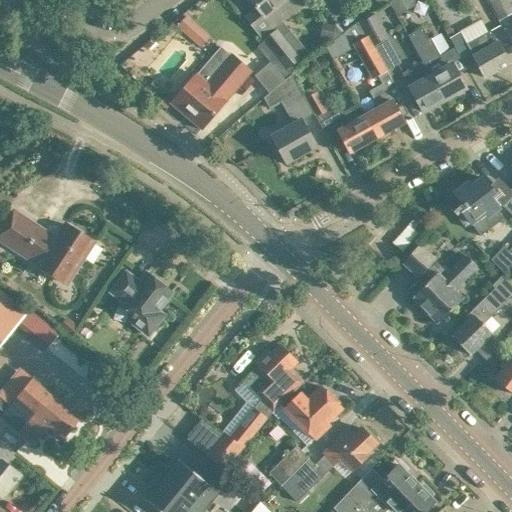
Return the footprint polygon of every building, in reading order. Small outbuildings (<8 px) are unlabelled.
[(250,0),(257,7),(259,10),(246,20),(256,32),(263,41),(267,47),(282,35),(276,27),(282,22),(306,3),(303,0),(250,0)] [(413,0),(391,0),(389,1),(397,16),(416,4),(413,0)] [(488,0),(499,20),(511,13),(511,1),(511,0),(488,0)] [(188,15),(177,27),(191,40),(202,28),(188,15)] [(323,23),(320,39),(332,42),(342,34),(335,25),(323,23)] [(332,42),(325,47),(333,60),(353,47),(372,80),(379,76),(388,71),(375,46),(362,23),(342,34),(332,42)] [(408,35),(444,100),(465,88),(445,52),(440,56),(430,38),(428,39),(421,27),(408,35)] [(473,55),(475,60),(485,77),(509,63),(491,29),(466,43),(459,31),(448,37),(462,61),(473,55)] [(307,53),(289,30),(282,35),(267,47),(288,74),(304,62),(300,58),(307,53)] [(375,46),(388,71),(401,64),(387,39),(375,46)] [(255,77),(269,93),(290,76),(288,74),(267,47),(263,41),(257,46),(270,63),(255,77)] [(175,99),(171,104),(201,129),(214,114),(250,71),(245,67),(230,54),(206,82),(197,75),(196,74),(175,99)] [(423,112),(444,100),(423,62),(403,74),(409,86),(423,112)] [(377,108),(365,115),(377,137),(404,122),(394,105),(392,100),(402,94),(388,71),(379,76),(383,84),(371,91),(379,107),(377,108)] [(272,136),(286,163),(316,146),(301,121),(314,114),(305,98),(300,90),(280,101),(293,124),(272,136)] [(317,91),(305,98),(314,114),(316,118),(328,111),(317,91)] [(365,115),(358,104),(342,113),(340,108),(330,114),(328,111),(316,118),(325,135),(337,129),(350,152),(377,137),(365,115)] [(468,181),(454,192),(466,208),(455,216),(464,228),(471,223),(480,236),(503,218),(497,210),(499,208),(490,196),(494,193),(482,177),(471,185),(468,181)] [(503,246),(491,260),(504,273),(511,263),(511,194),(502,205),(511,215),(511,247),(508,251),(503,246)] [(13,211),(0,232),(0,242),(65,284),(93,242),(66,224),(56,239),(13,211)] [(415,217),(409,224),(409,225),(419,233),(426,226),(416,216),(415,217)] [(402,264),(418,279),(436,259),(420,244),(402,264)] [(442,268),(427,283),(413,297),(438,323),(463,299),(454,289),(477,266),(466,255),(448,273),(442,268)] [(158,310),(172,292),(146,273),(139,282),(126,272),(111,292),(125,303),(123,305),(134,314),(131,317),(134,319),(132,322),(148,335),(164,315),(158,310)] [(469,354),(483,340),(499,325),(491,317),(511,295),(511,285),(501,275),(492,286),(494,287),(464,317),(468,321),(452,336),(469,354)] [(0,291),(0,346),(27,315),(0,291)] [(67,317),(60,324),(71,334),(78,326),(67,317)] [(226,470),(292,392),(304,381),(290,368),(297,361),(280,344),(271,353),(268,350),(255,362),(258,366),(243,380),(261,399),(254,407),(253,406),(229,436),(223,431),(205,453),(226,470)] [(511,352),(501,365),(504,367),(495,379),(511,392),(511,352)] [(133,360),(123,373),(136,383),(146,370),(133,360)] [(0,417),(19,432),(34,445),(48,428),(63,440),(82,417),(33,377),(0,417)] [(342,407),(322,387),(307,401),(299,394),(284,408),(315,439),(330,424),(327,422),(342,407)] [(308,458),(281,484),(297,501),(305,493),(332,465),(337,460),(350,472),(355,467),(370,453),(367,451),(376,442),(362,428),(353,436),(348,431),(315,464),(308,458)] [(14,454),(0,442),(0,496),(2,498),(21,474),(7,463),(14,454)] [(269,473),(281,484),(308,458),(296,446),(269,473)] [(180,462),(163,481),(201,511),(205,511),(224,490),(210,479),(206,485),(180,462)] [(371,469),(333,509),(336,511),(348,511),(370,490),(392,511),(425,511),(436,502),(433,500),(434,499),(434,497),(424,487),(422,487),(421,488),(414,480),(397,463),(383,477),(381,479),(371,469)] [(153,491),(146,500),(159,511),(201,511),(163,481),(160,484),(158,482),(151,489),(153,491)] [(271,511),(258,502),(249,511),(271,511)]
